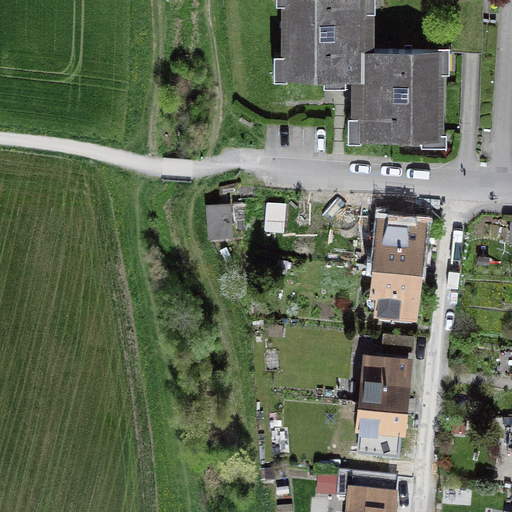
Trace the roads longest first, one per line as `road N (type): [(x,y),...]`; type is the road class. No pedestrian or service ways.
road 1 (residential): [(420,511),(460,184)]
road 2 (residential): [(268,170),(460,184)]
road 3 (residential): [(499,187),(511,2)]
road 4 (track): [(0,138),(81,146),(148,167)]
